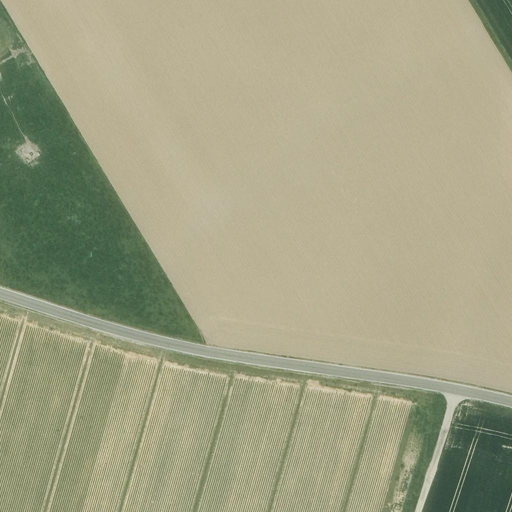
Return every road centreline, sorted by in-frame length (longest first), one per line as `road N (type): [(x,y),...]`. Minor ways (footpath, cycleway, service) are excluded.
road 1 (tertiary): [(511,403),(205,352),(0,292)]
road 2 (track): [(456,390),(417,511)]
